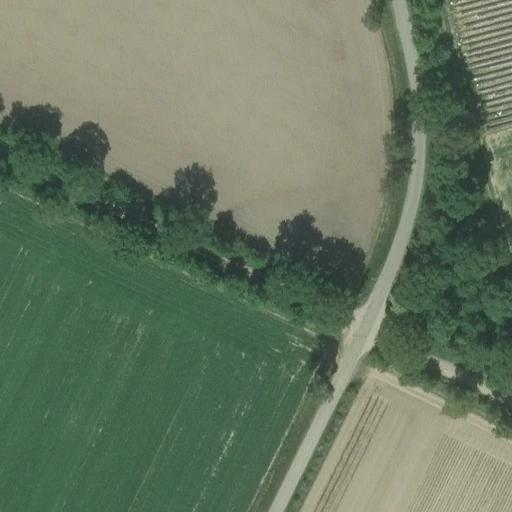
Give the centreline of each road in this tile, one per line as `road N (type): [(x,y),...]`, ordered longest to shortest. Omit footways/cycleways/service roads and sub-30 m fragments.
road 1 (track): [(0,149),(511,397)]
road 2 (unclassified): [(269,511),(399,246),(415,170),(413,86),(396,0)]
